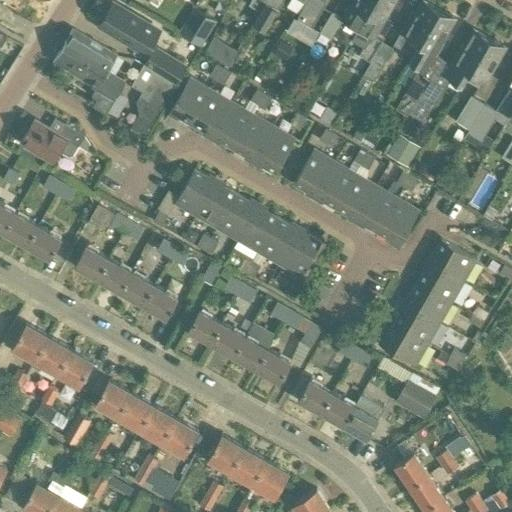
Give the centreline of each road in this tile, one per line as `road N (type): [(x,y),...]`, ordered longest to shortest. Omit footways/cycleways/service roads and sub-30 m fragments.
road 1 (residential): [(378,511),(338,465),(0,271)]
road 2 (residential): [(373,245),(192,141),(161,148),(149,160)]
road 3 (residential): [(149,160),(108,142),(85,112),(25,74)]
